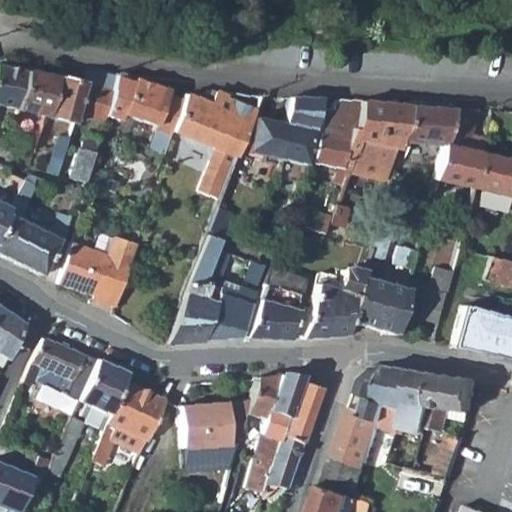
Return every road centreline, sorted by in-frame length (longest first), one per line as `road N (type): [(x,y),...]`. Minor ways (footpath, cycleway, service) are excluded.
road 1 (residential): [(511,88),(181,76),(0,45)]
road 2 (residential): [(334,358),(157,363),(44,301)]
road 3 (residential): [(511,376),(389,354),(334,358)]
road 4 (residential): [(296,511),(331,419),(334,358)]
